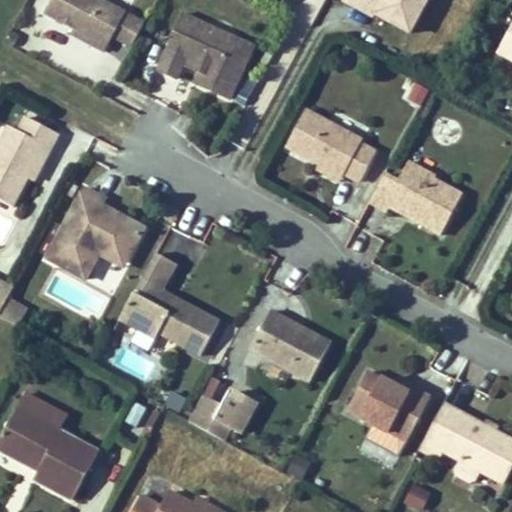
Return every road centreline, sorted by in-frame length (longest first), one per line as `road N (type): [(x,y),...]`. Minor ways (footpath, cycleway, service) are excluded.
road 1 (residential): [(141,145),(511,346)]
road 2 (unknown): [(444,310),(511,194)]
